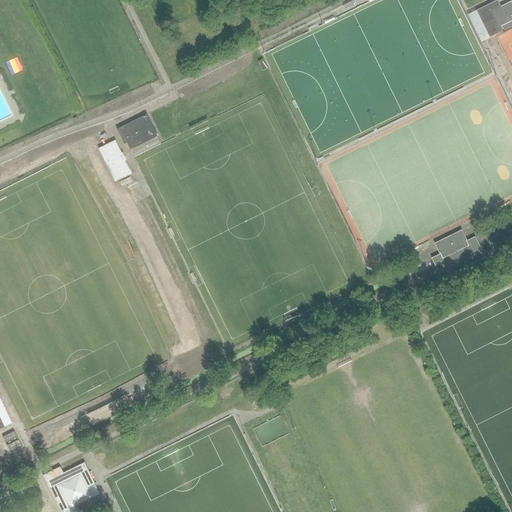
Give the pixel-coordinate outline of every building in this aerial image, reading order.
[(476,12),(490,39),(503,32),(501,28),(502,27),(505,32),(511,28),(511,2),(501,8),(498,1),(489,5),(490,6),(476,12)] [(263,60),(259,62),(263,72),(268,69),(263,60)] [(157,137),(146,116),(117,130),(124,145),(127,143),(130,150),(157,137)] [(110,144),(99,150),(115,181),(126,176),(131,174),(115,142),(110,144)] [(432,259),(442,279),(461,270),(462,270),(465,268),(466,268),(465,268),(485,258),(475,238),(474,239),(467,243),(462,232),(435,245),(440,256),(433,259),(432,259)] [(412,262),(415,269),(421,266),(417,259),(412,262)] [(17,437),(14,432),(3,437),(5,443),(17,437)] [(18,440),(7,446),(10,451),(21,446),(18,440)] [(60,467),(59,468),(43,476),(60,511),(79,511),(77,505),(92,498),(87,488),(95,484),(84,463),(63,474),(60,467)]
